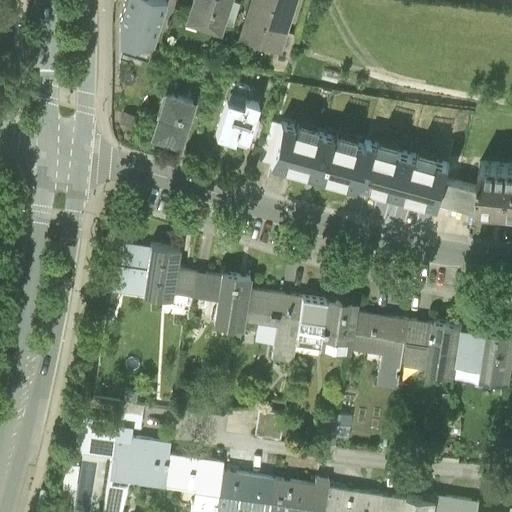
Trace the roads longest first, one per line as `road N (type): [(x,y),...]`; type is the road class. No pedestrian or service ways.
road 1 (residential): [(81,154),(348,234),(511,262)]
road 2 (secondary): [(0,503),(16,484),(43,373),(81,154)]
road 3 (secondary): [(47,147),(0,422)]
road 4 (secondary): [(81,154),(85,0)]
road 5 (secondary): [(46,0),(47,147)]
